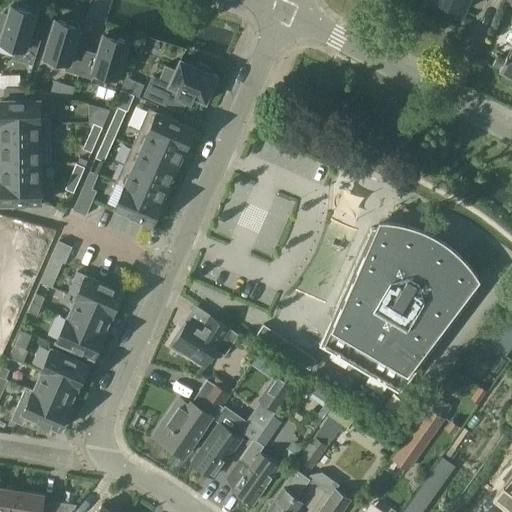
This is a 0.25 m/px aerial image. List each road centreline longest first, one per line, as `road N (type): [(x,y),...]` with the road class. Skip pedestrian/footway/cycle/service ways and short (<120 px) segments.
road 1 (residential): [(95,455),(104,413),(282,9)]
road 2 (residential): [(511,129),(282,9)]
